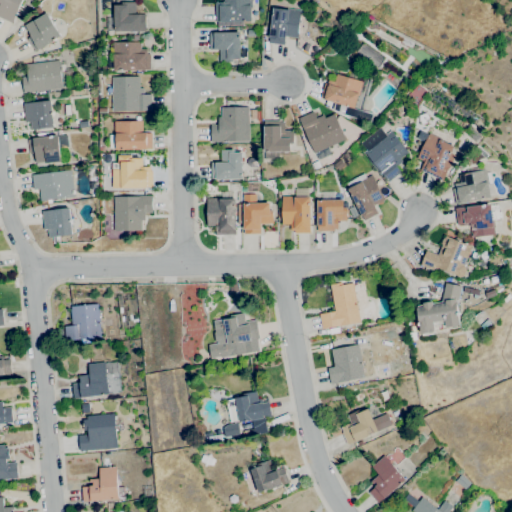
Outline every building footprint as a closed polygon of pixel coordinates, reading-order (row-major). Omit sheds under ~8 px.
[(22,0),(12,23),(0,17),(0,0),(22,0)] [(215,22),(215,2),(224,2),(224,0),(251,0),(252,8),(251,8),(251,21),(220,22),(215,22)] [(145,31),(136,31),(114,31),(114,5),(121,5),(121,2),(136,2),(136,14),(141,14),(145,14),(145,31)] [(38,15),(34,9),(38,6),(42,12),(38,15)] [(284,45),(268,43),(269,38),(268,38),(273,7),(287,9),(287,8),(301,10),(297,38),(285,37),(285,40),(284,45)] [(35,51),(27,38),(31,36),(24,25),(34,20),(46,13),(61,36),(38,50),(38,49),(35,51)] [(219,62),(219,50),(214,50),(209,50),(209,33),(213,32),(240,32),(240,46),(241,46),(241,49),(240,49),(240,59),(233,59),(233,62),(219,62)] [(114,71),(114,69),(109,70),(108,57),(113,57),(113,42),(132,42),(132,35),(139,35),(139,41),(140,41),(141,49),(147,49),(147,54),(150,54),(150,69),(146,69),(146,70),(114,71)] [(376,66),(382,55),(361,43),(354,54),(376,66)] [(24,93),(21,75),(28,74),(27,64),(59,60),(62,88),(24,93)] [(371,123),(343,115),(343,113),(332,110),(334,102),(324,99),(320,98),(324,83),(327,84),(328,80),(334,82),(337,74),(363,82),(364,76),(372,78),(362,111),(364,111),(364,110),(374,113),(371,123)] [(112,111),(112,77),(140,76),(140,88),(143,88),(143,94),(151,94),(151,111),(112,111)] [(404,92),(398,88),(402,83),(408,88),(404,92)] [(31,130),(30,122),(25,122),(23,103),(51,100),(54,127),(40,129),(31,130)] [(211,142),(210,125),(218,125),(218,117),(221,117),(221,107),(248,107),(249,141),(211,142)] [(315,154),(303,129),(298,118),(313,111),(316,118),(323,115),(325,118),(334,114),(346,139),(315,154)] [(116,150),(116,148),(109,148),(109,135),(114,135),(114,121),(136,121),(136,116),(140,116),(140,121),(142,121),(143,132),(146,132),(146,133),(151,133),(152,148),(146,149),(116,150)] [(290,152),(263,152),(263,126),(264,126),(264,120),(280,120),(280,122),(284,122),(284,130),(293,130),(293,144),(290,144),(290,152)] [(471,137),(465,132),(471,126),(477,132),(471,137)] [(388,182),(364,152),(391,130),(408,152),(400,158),(402,161),(396,166),(401,172),(388,182)] [(442,181),(420,170),(424,162),(417,158),(429,133),(442,139),(442,140),(454,146),(451,152),(452,152),(451,154),(455,155),(442,181)] [(47,164),(46,162),(36,163),(34,154),(30,154),(28,140),(33,139),(33,138),(58,135),(58,136),(67,135),(69,147),(65,147),(67,161),(61,162),(47,164)] [(242,179),(216,179),(211,179),(211,163),(221,163),(221,149),(234,149),(234,153),(242,153),(242,179)] [(121,189),(120,188),(112,188),(112,170),(113,169),(112,163),(117,163),(117,155),(131,155),(131,158),(141,158),(142,167),(150,167),(150,171),(152,171),(152,187),(147,187),(147,188),(121,189)] [(315,170),(311,163),(318,160),(321,167),(315,170)] [(455,204),(452,189),(455,188),(454,184),(460,183),(458,175),(479,171),(478,168),(484,167),(484,169),(486,169),(489,184),(488,184),(490,197),(459,203),(459,204),(455,204)] [(47,203),(47,200),(40,201),(39,189),(33,190),(32,174),(71,170),(73,190),(74,190),(74,197),(51,200),(51,203),(47,203)] [(364,220),(362,216),(361,217),(347,189),(349,188),(346,183),(364,173),(366,177),(371,175),(385,199),(374,205),(376,209),(375,209),(377,213),(364,220)] [(114,231),(114,197),(117,197),(116,193),(122,193),(122,196),(152,196),(152,213),(145,213),(145,220),(142,220),(142,230),(114,231)] [(243,234),(243,228),(243,203),(243,194),(255,194),(256,203),(269,202),(269,210),(273,210),(273,224),(260,224),(260,234),(243,234)] [(294,233),(294,230),(290,231),(290,224),(282,224),(281,196),(295,196),(295,197),(310,197),(310,229),(310,233),(294,233)] [(215,235),(215,226),(208,226),(207,198),(219,198),(219,199),(234,198),(236,230),(235,230),(235,234),(215,235)] [(317,231),(317,226),(317,200),(342,200),(343,207),(346,207),(346,221),(337,221),(338,230),(334,230),(334,231),(317,231)] [(472,238),(470,223),(464,224),(457,225),(455,208),(470,206),(490,203),(491,212),(495,212),(496,219),(493,220),(494,227),(494,228),(495,235),(472,238)] [(54,243),(53,237),(48,238),(47,229),(44,229),(41,211),(69,207),(73,235),(59,236),(59,243),(54,243)] [(459,278),(456,277),(457,275),(438,268),(437,269),(434,268),(433,270),(420,265),(426,250),(437,255),(441,244),(440,243),(443,237),(444,238),(445,236),(454,239),(456,238),(461,240),(462,243),(471,246),(463,266),(466,269),(463,276),(459,278)] [(322,329),(319,314),(334,311),(329,284),(341,282),(342,285),(352,283),(360,322),(322,329)] [(422,336),(421,329),(420,329),(419,326),(418,323),(419,323),(416,308),(418,308),(417,306),(423,305),(423,303),(432,301),(432,303),(442,302),(445,283),(461,286),(457,306),(458,312),(459,312),(460,315),(458,315),(460,325),(459,325),(460,326),(438,331),(438,332),(422,336)] [(230,293),(229,285),(237,284),(238,292),(230,293)] [(478,295),(463,292),(464,287),(479,291),(478,295)] [(487,298),(485,293),(494,290),(496,295),(487,298)] [(65,340),(64,326),(72,325),(71,306),(99,304),(102,338),(79,340),(78,339),(65,340)] [(479,319),(476,316),(482,310),(485,313),(479,319)] [(211,359),(208,345),(217,344),(216,341),(215,342),(213,332),(215,332),(213,321),(231,318),(230,315),(244,313),(245,321),(256,320),(259,339),(257,339),(259,351),(211,359)] [(486,329),(482,324),(487,319),(489,321),(489,322),(491,324),(486,329)] [(330,384),(327,368),(334,367),(331,349),(358,344),(364,378),(330,384)] [(0,375),(0,355),(3,355),(3,360),(9,359),(8,355),(10,355),(11,374),(4,375),(0,375)] [(74,398),(72,383),(80,382),(79,376),(89,374),(87,364),(104,362),(109,394),(81,398),(81,397),(74,398)] [(243,437),(242,431),(253,429),(251,420),(239,422),(239,421),(230,422),(227,408),(226,400),(235,399),(235,398),(240,397),(239,395),(256,391),(257,400),(261,399),(262,403),(267,402),(266,399),(265,398),(268,398),(271,417),(265,418),(267,432),(243,437)] [(0,423),(0,401),(2,401),(3,408),(11,407),(13,422),(5,423),(0,423)] [(347,445),(345,441),(341,432),(343,432),(341,427),(350,423),(346,415),(359,409),(361,412),(368,409),(373,419),(387,413),(392,425),(378,431),(378,432),(355,442),(355,441),(347,445)] [(80,451),(78,435),(88,434),(87,430),(84,431),(83,420),(88,419),(87,416),(114,413),(117,448),(80,451)] [(223,437),(238,435),(237,423),(222,425),(223,437)] [(0,479),(0,445),(4,445),(4,448),(9,448),(9,449),(10,457),(9,457),(9,459),(6,459),(6,463),(16,462),(18,478),(0,479)] [(378,503),(369,492),(377,485),(375,482),(372,484),(370,482),(378,475),(371,467),(384,456),(406,479),(384,499),(384,498),(378,503)] [(258,493),(250,470),(257,467),(256,464),(269,460),(272,468),(276,466),(277,470),(282,468),(281,464),(282,464),(289,482),(282,485),(269,490),(269,489),(258,493)] [(83,503),(82,487),(89,486),(92,485),(92,482),(89,482),(89,479),(99,478),(98,468),(116,467),(118,499),(90,501),(90,502),(83,503)] [(0,511),(0,497),(2,497),(3,507),(14,506),(14,510),(11,510),(11,511),(0,511)] [(411,505),(406,501),(410,497),(415,501),(411,505)] [(413,511),(411,510),(422,497),(437,509),(446,499),(447,500),(449,498),(452,501),(450,503),(455,506),(450,511),(413,511)]
